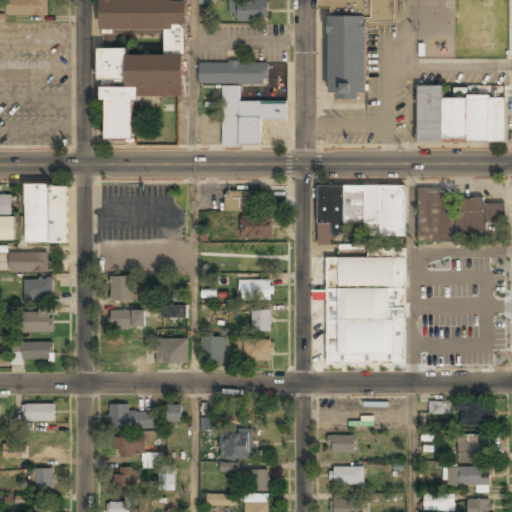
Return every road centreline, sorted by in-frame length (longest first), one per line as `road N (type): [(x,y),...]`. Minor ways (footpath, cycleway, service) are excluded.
road 1 (residential): [(82,0),(84,511)]
road 2 (residential): [(511,384),(0,385)]
road 3 (secondary): [(511,163),(0,164)]
road 4 (residential): [(303,0),(303,511)]
